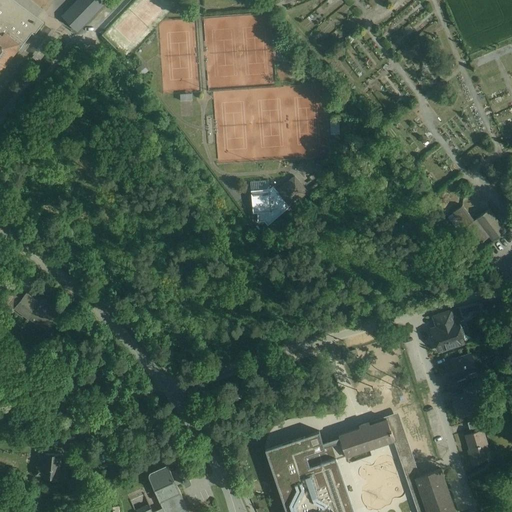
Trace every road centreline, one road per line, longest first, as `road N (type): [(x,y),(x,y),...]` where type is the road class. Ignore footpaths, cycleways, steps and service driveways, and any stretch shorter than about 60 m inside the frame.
road 1 (residential): [(410,316),(168,391)]
road 2 (tertiary): [(168,391),(90,303),(0,230)]
road 3 (residential): [(410,316),(473,511)]
road 4 (tertiary): [(239,511),(168,391)]
